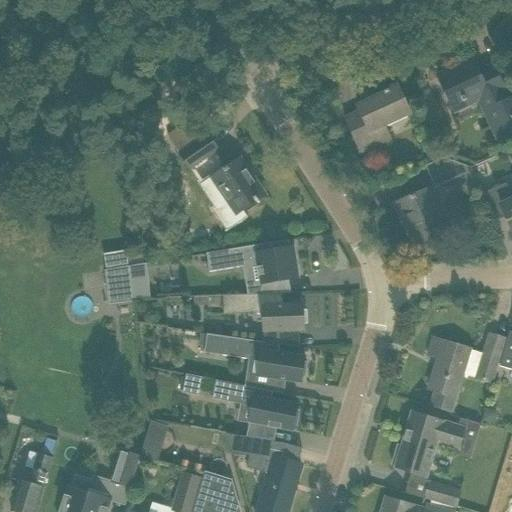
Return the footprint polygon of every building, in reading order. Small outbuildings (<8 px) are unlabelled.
[(438,76),(446,94),(455,113),(478,102),(495,140),(511,132),(511,95),(508,97),(493,65),(478,72),(472,60),(438,76)] [(358,106),(360,111),(344,118),(360,152),(391,138),(386,126),(411,115),(397,86),(385,92),(385,93),(358,106)] [(178,154),(188,169),(218,150),(208,135),(178,154)] [(425,165),(435,186),(471,170),(470,167),(443,157),(425,165)] [(210,179),(234,216),(265,195),(240,159),(210,179)] [(511,195),(506,182),(481,193),(493,222),(506,217),(511,231),(511,195)] [(395,204),(402,218),(407,216),(419,244),(449,230),(430,188),(395,204)] [(480,234),(466,240),(472,254),(486,249),(480,234)] [(299,278),(293,247),(289,248),(288,240),(206,253),(209,272),(257,264),(260,284),(299,278)] [(146,265),(128,268),(130,285),(148,282),(146,265)] [(128,268),(105,272),(107,290),(131,288),(130,285),(128,268)] [(304,330),(303,323),(306,323),(306,311),(303,311),(303,304),(282,305),(282,293),(222,295),(223,314),(263,313),(264,343),(277,344),(277,331),(304,330)] [(209,296),(194,297),(194,306),(209,305),(209,296)] [(511,332),(509,331),(499,365),(511,368),(511,332)] [(305,357),(278,353),(279,345),(277,344),(264,343),(207,334),(204,353),(260,361),(257,376),(301,383),(302,377),(304,377),(307,363),(304,362),(305,357)] [(476,379),(491,384),(505,339),(490,334),(476,379)] [(429,389),(436,391),(431,406),(451,412),(470,350),(434,339),(429,355),(439,358),(429,389)] [(198,396),(202,378),(186,374),(182,393),(198,396)] [(271,400),(273,392),(216,380),(212,399),(252,407),(249,422),(292,431),(293,425),(296,426),(299,411),(296,410),(298,405),(271,400)] [(482,420),(494,423),(496,417),(493,410),(486,408),(482,420)] [(428,478),(438,445),(459,451),(466,429),(412,412),(401,446),(397,445),(391,465),(395,466),(395,468),(428,478)] [(150,422),(149,450),(167,451),(168,423),(150,422)] [(248,437),(226,434),(231,453),(249,456),(247,468),(269,474),(257,511),(287,511),(293,490),(291,489),(293,482),(296,482),(301,464),(281,459),(281,456),(283,445),(284,443),(248,437)] [(111,482),(129,487),(139,457),(122,451),(111,482)] [(11,511),(12,511),(36,511),(53,457),(37,452),(28,480),(21,479),(11,511)] [(170,510),(175,511),(191,511),(202,477),(182,471),(170,510)] [(106,511),(110,500),(88,493),(92,480),(75,474),(71,488),(68,487),(60,511),(106,511)] [(423,497),(463,510),(468,493),(428,480),(423,497)] [(192,511),(239,511),(233,490),(201,481),(192,511)] [(456,511),(425,503),(423,509),(386,498),(381,511),(456,511)]
